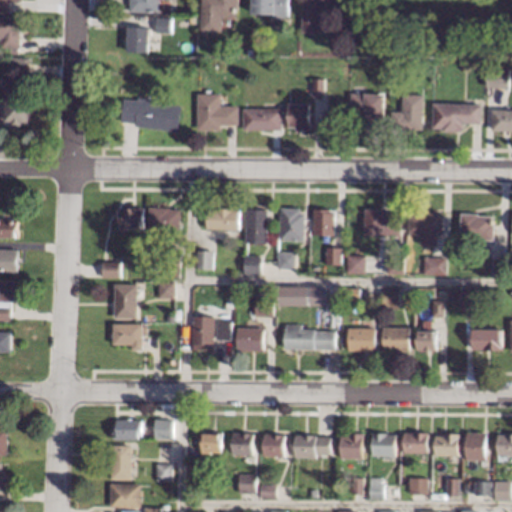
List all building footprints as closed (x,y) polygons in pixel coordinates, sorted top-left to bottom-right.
[(12,0),(12,11),(0,10),(0,0),(12,0)] [(161,0),(161,11),(131,11),(131,0),(161,0)] [(240,0),(239,16),(224,16),(223,31),(203,30),(204,0),(240,0)] [(291,0),(291,16),(276,16),(276,13),(254,12),(254,0),(291,0)] [(342,0),(342,7),(326,7),(325,31),(304,31),(305,0),(342,0)] [(21,28),(23,29),(22,47),(3,47),(3,37),(0,37),(0,15),(21,15),(21,28)] [(175,16),(174,32),(158,32),(159,16),(175,16)] [(152,26),(151,51),(130,50),(130,25),(152,26)] [(31,57),(30,77),(11,76),(12,56),(31,57)] [(326,95),(315,95),(315,78),(326,78),(326,95)] [(506,79),(505,95),(499,95),(499,97),(489,96),(489,79),(506,79)] [(31,88),(30,121),(23,121),(23,125),(12,125),(12,121),(6,120),(7,87),(31,88)] [(224,104),(241,104),(241,124),(223,124),(223,129),(200,129),(200,92),(224,92),(224,104)] [(387,94),(386,130),(373,130),(373,116),(364,116),(364,113),(353,113),(354,92),(387,94)] [(426,94),(424,128),(408,127),(408,130),(393,130),(394,111),(405,111),(406,93),(426,94)] [(153,98),(152,101),(184,105),(181,131),(137,125),(137,122),(123,120),(126,97),(140,99),(140,96),(153,98)] [(312,129),(298,129),(298,126),(290,126),(290,102),(312,102),(312,129)] [(484,104),(483,122),(466,121),(466,127),(464,127),(464,130),(445,129),(445,127),(435,127),(436,102),(484,104)] [(284,129),(246,129),(246,107),(284,107),(284,129)] [(511,129),(495,129),(495,109),(511,109),(511,129)] [(146,206),(146,227),(130,226),(130,229),(120,229),(120,222),(115,221),(116,214),(121,214),(121,206),(146,206)] [(172,207),(172,208),(183,208),(182,230),(166,230),(166,237),(151,236),(151,229),(150,229),(151,206),(172,207)] [(303,207),(303,212),(307,212),(306,240),(282,239),(283,206),(303,207)] [(236,208),(236,209),(242,209),(242,229),(209,227),(210,207),(236,208)] [(270,209),(269,242),(248,241),(249,208),(270,209)] [(332,208),(332,211),(337,211),(336,234),(316,233),(317,208),(332,208)] [(390,209),(390,211),(404,212),(403,235),(366,234),(367,208),(390,209)] [(445,212),(444,233),(439,233),(439,239),(428,238),(428,233),(411,232),(412,211),(445,212)] [(481,213),(481,214),(496,215),(496,223),(497,223),(496,239),(463,238),(464,212),(481,213)] [(10,217),(21,217),(21,236),(0,236),(0,217),(4,217),(4,213),(10,213),(10,217)] [(0,246),(20,247),(19,271),(0,269),(0,246)] [(343,263),(328,263),(328,247),(344,247),(343,263)] [(215,250),(215,268),(199,267),(199,249),(215,250)] [(298,251),(297,268),(280,267),(281,250),(298,251)] [(265,255),(264,273),(246,272),(247,254),(265,255)] [(368,272),(349,272),(349,254),(368,254),(368,272)] [(407,256),(406,273),(389,272),(390,255),(407,256)] [(449,274),(433,273),(433,256),(449,257),(449,274)] [(511,257),(510,274),(494,273),(495,256),(511,257)] [(183,259),(182,277),(165,276),(166,258),(183,259)] [(123,277),(104,277),(104,260),(120,260),(120,259),(123,259),(123,277)] [(0,279),(19,281),(19,294),(15,294),(15,301),(13,301),(12,320),(0,320),(0,279)] [(178,297),(161,297),(161,280),(178,280),(178,297)] [(139,317),(117,317),(117,283),(140,283),(139,317)] [(325,286),(276,285),(276,305),(324,306),(325,286)] [(401,305),(384,305),(385,286),(401,286),(401,305)] [(361,297),(346,298),(346,287),(361,287),(361,297)] [(276,289),(276,295),(277,295),(276,316),(258,315),(259,295),(268,296),(269,289),(276,289)] [(479,306),(461,306),(462,289),(479,289),(479,306)] [(446,299),(446,316),(435,316),(435,299),(446,299)] [(213,314),(212,315),(217,316),(216,349),(196,348),(196,343),(195,343),(196,315),(206,315),(206,313),(213,314)] [(234,320),(233,339),(218,338),(219,319),(234,320)] [(146,327),(150,327),(150,333),(145,333),(145,349),(134,349),(135,344),(115,343),(116,322),(146,323),(146,327)] [(288,323),(304,323),(304,328),(338,330),(338,331),(340,331),(340,348),(316,347),(316,348),(286,347),(288,323)] [(267,327),(265,351),(238,349),(240,325),(267,327)] [(411,350),(385,350),(385,326),(411,326),(411,350)] [(377,349),(351,350),(351,327),(377,327),(377,349)] [(439,349),(419,349),(419,329),(439,329),(439,349)] [(505,345),(506,345),(506,349),(475,348),(475,329),(505,329),(505,345)] [(13,351),(0,351),(0,330),(13,331),(13,351)] [(145,439),(116,438),(116,424),(119,424),(119,418),(145,418),(145,439)] [(177,437),(165,438),(165,422),(177,421),(177,437)] [(9,453),(0,453),(0,428),(9,428),(9,453)] [(225,431),(224,453),(204,452),(204,430),(225,431)] [(257,432),(255,454),(235,453),(236,431),(257,432)] [(429,452),(406,452),(406,431),(430,432),(429,452)] [(488,432),(487,460),(468,459),(469,431),(488,432)] [(365,432),(364,457),(343,456),(344,433),(351,434),(351,432),(365,432)] [(460,455),(438,454),(438,434),(446,434),(446,432),(461,433),(460,455)] [(288,433),(287,456),(266,455),(267,433),(288,433)] [(397,455),(374,455),(375,433),(397,433),(397,455)] [(511,454),(509,454),(509,461),(499,461),(500,433),(511,433),(511,454)] [(318,434),(319,435),(333,436),(332,453),(317,452),(317,457),(297,456),(297,434),(318,434)] [(134,479),(114,478),(114,444),(134,444),(134,479)] [(4,471),(8,471),(8,490),(0,490),(0,461),(4,461),(4,471)] [(175,480),(159,480),(159,462),(175,462),(175,480)] [(258,492),(240,492),(241,472),(258,472),(258,492)] [(383,483),(385,483),(386,498),(371,498),(371,477),(383,476),(383,483)] [(365,477),(365,493),(354,492),(354,477),(365,477)] [(430,493),(411,493),(411,477),(430,477),(430,493)] [(461,478),(461,494),(448,494),(449,477),(461,478)] [(493,480),(493,494),(476,494),(477,479),(493,480)] [(511,499),(496,499),(496,480),(511,480),(511,499)] [(143,506),(112,506),(113,482),(143,483),(143,506)] [(278,483),(278,497),(262,496),(262,483),(278,483)]
